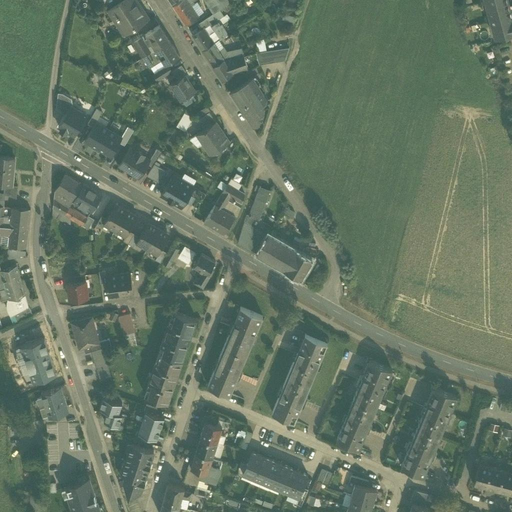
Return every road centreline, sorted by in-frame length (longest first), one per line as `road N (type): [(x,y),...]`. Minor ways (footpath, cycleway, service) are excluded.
road 1 (residential): [(155,0),(339,266),(319,302)]
road 2 (residential): [(190,389),(400,478),(391,511)]
road 3 (residential): [(230,250),(48,144)]
road 4 (residential): [(116,511),(52,311)]
road 5 (residential): [(511,382),(381,336),(319,302)]
road 6 (residential): [(52,311),(221,289)]
road 7 (residential): [(52,311),(36,243),(48,144)]
road 8 (unclassified): [(70,0),(48,144)]
road 9 (residential): [(190,389),(155,511)]
